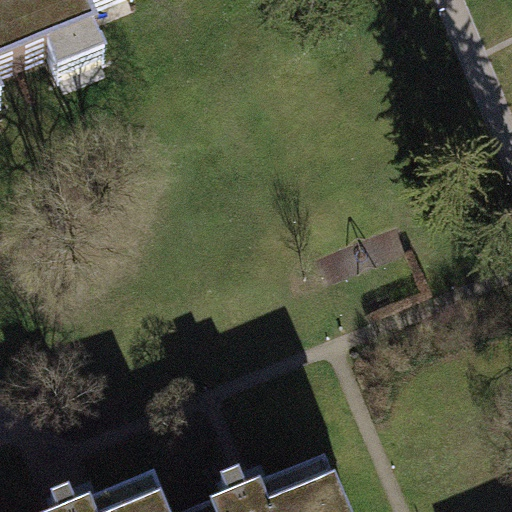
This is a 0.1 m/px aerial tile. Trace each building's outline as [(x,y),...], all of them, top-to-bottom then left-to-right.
[(54,56),(93,40),(76,0),(0,0),(0,82),(56,60),(54,56)] [(76,0),(93,40),(94,44),(99,42),(86,10),(81,0),(76,0)] [(81,0),(86,10),(109,0),(81,0)] [(93,40),(54,56),(56,60),(62,74),(101,57),(94,44),(93,40)] [(217,487),(222,499),(239,492),(247,511),(253,508),(258,506),(256,504),(274,496),(263,469),(217,487)] [(163,511),(155,492),(150,494),(157,511),(340,511),(326,475),(274,496),(256,504),(258,506),(253,508),(247,511),(239,492),(222,499),(227,511),(163,511)] [(47,503),(50,511),(60,511),(69,509),(70,511),(102,511),(92,485),(47,503)] [(157,511),(150,494),(106,511),(70,511),(69,509),(60,511),(157,511)]
